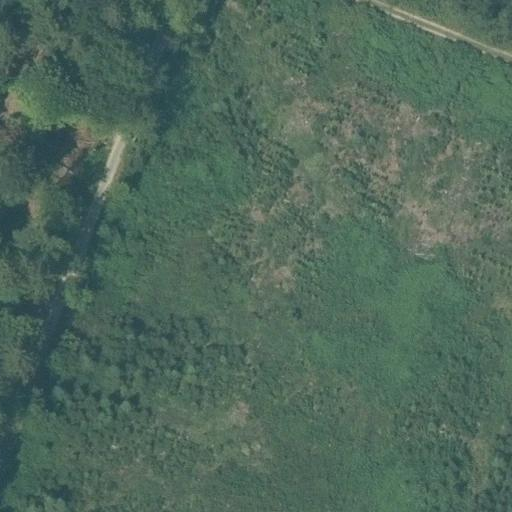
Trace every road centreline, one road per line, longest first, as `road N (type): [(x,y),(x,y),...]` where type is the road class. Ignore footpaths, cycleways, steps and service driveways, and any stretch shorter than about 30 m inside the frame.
road 1 (track): [(193,0),(0,486)]
road 2 (track): [(511,48),(393,0)]
